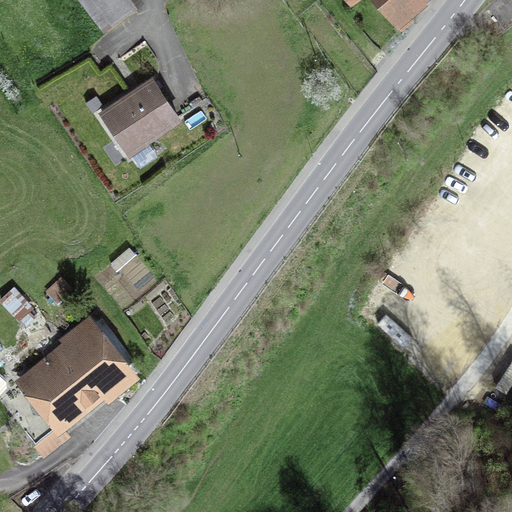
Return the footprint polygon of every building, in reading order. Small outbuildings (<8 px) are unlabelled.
[(79,0),(103,32),(137,6),(133,0),(79,0)] [(357,0),(373,0),(401,31),(414,19),(412,17),(428,3),(426,0),(345,0),(350,6),(357,0)] [(149,141),(182,119),(153,74),(98,111),(129,157),(131,155),(139,167),(158,155),(150,143),(149,141)] [(110,264),(117,271),(136,254),(129,247),(110,264)] [(74,289),(62,275),(46,290),(47,291),(42,296),(49,303),(54,299),(58,304),(74,289)] [(145,295),(149,300),(167,284),(163,280),(145,295)] [(30,311),(34,307),(14,285),(0,297),(0,300),(19,321),(21,319),(27,325),(35,317),(30,311)] [(131,305),(135,310),(144,304),(141,299),(131,305)] [(0,400),(0,403),(43,457),(71,435),(65,428),(104,396),(108,402),(141,376),(90,313),(58,338),(60,340),(41,355),(43,357),(36,362),(23,346),(4,362),(17,378),(13,380),(18,386),(0,400)] [(0,374),(0,395),(10,382),(0,374)]
